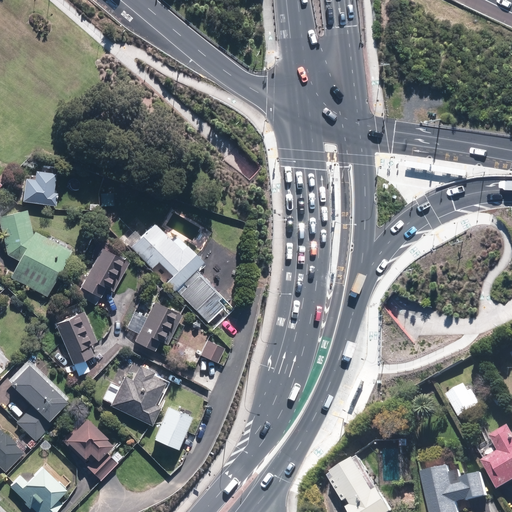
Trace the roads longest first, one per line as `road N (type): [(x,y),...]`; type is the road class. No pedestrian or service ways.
road 1 (primary): [(199,511),(280,413),(312,317),(320,226),(308,112)]
road 2 (primary): [(360,296),(335,380),(272,483)]
road 3 (motorway): [(308,112),(250,88),(138,0)]
road 4 (motorway): [(511,192),(455,201),(418,219),(390,244),(360,296)]
road 5 (primary): [(359,127),(368,193),(360,296)]
road 6 (motorway): [(511,151),(359,127)]
road 7 (primary): [(343,0),(359,127)]
